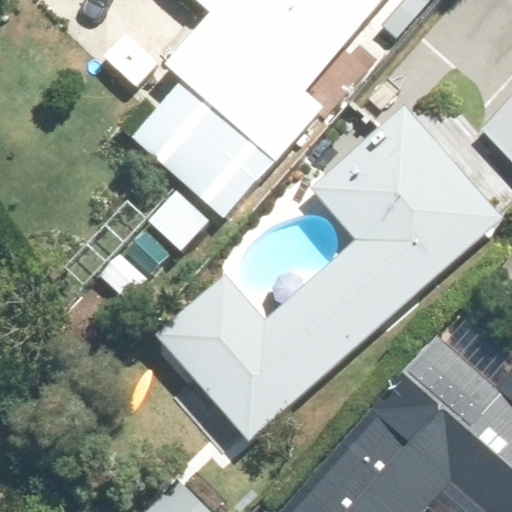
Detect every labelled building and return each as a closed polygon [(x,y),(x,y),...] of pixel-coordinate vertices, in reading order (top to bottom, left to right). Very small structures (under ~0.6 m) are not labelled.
[(255,69),(306,115),(410,0),(248,0),(258,8),(227,43),(255,69)] [(285,188),(327,139),(304,118),(306,115),(255,69),(213,115),(191,96),(163,126),(105,75),(36,153),(95,206),(140,155),(228,234),(240,222),(251,231),(263,217),(251,206),(275,179),(285,188)] [(511,165),(511,98),(479,138),(511,165)] [(411,111),(318,194),(362,244),(270,325),(232,281),(164,344),(255,447),(509,223),(411,111)] [(443,511),(457,497),(473,511),(511,511),(511,416),(500,406),(443,355),(303,511),(443,511)] [(511,392),(500,406),(511,416),(511,392)] [(213,511),(182,480),(149,511),(213,511)]
